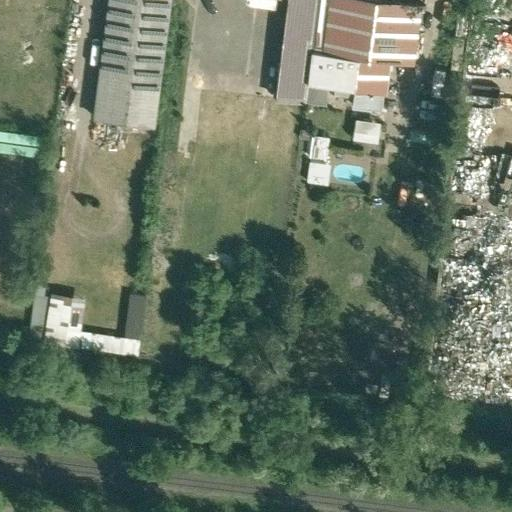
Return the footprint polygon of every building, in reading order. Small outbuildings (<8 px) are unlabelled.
[(171,0),(110,0),(106,35),(166,43),(171,0)] [(318,0),(289,0),(277,96),(306,100),(313,45),(318,0)] [(318,0),(313,45),(325,46),(331,0),(318,0)] [(331,0),(325,46),(325,50),(359,54),(355,84),(385,87),(389,57),(413,60),(420,0),(331,0)] [(166,43),(106,35),(95,115),(155,123),(166,43)] [(359,54),(325,50),(325,46),(313,45),(306,100),(327,102),(329,81),(355,84),(359,54)] [(385,87),(355,84),(357,85),(354,104),(382,107),(385,87)] [(351,138),(376,140),(379,119),(353,116),(351,138)] [(326,182),(328,161),(308,158),(305,179),(326,182)] [(35,278),(27,340),(137,354),(145,294),(128,292),(122,335),(80,329),(84,298),(44,293),(46,280),(35,278)]
